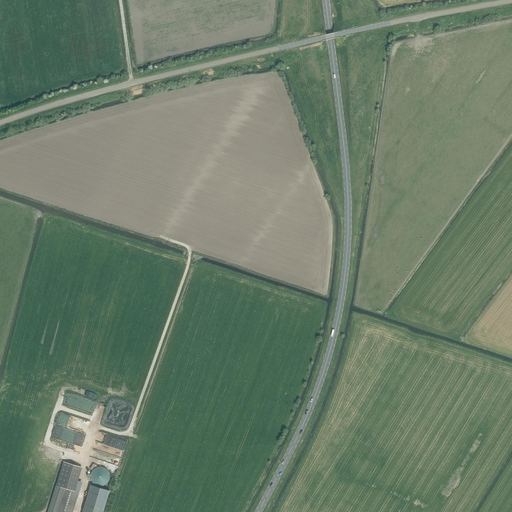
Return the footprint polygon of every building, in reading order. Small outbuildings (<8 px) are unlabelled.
[(66,391),(62,403),(93,413),(97,401),(66,391)] [(97,460),(115,463),(116,458),(111,457),(111,456),(108,456),(108,459),(102,458),(103,453),(98,452),(97,460)] [(72,511),(79,492),(75,491),(82,467),(63,461),(36,453),(21,502),(48,510),(47,511),(72,511)] [(102,467),(101,467),(100,466),(98,467),(97,467),(96,467),(95,468),(94,469),(93,469),(93,470),(92,470),(92,471),(91,472),(91,473),(90,474),(90,475),(90,476),(90,477),(90,478),(91,479),(91,480),(91,481),(92,482),(93,483),(94,484),(95,484),(96,485),(97,485),(98,486),(99,486),(101,486),(102,486),(103,486),(103,485),(104,485),(105,484),(106,483),(107,482),(108,482),(108,481),(109,481),(109,480),(109,479),(109,478),(110,477),(110,476),(110,475),(109,475),(109,474),(109,473),(109,472),(108,472),(108,471),(107,470),(107,469),(106,469),(106,468),(105,468),(104,467),(103,467),(102,467)] [(85,511),(103,511),(110,491),(91,485),(83,511),(85,511)]
